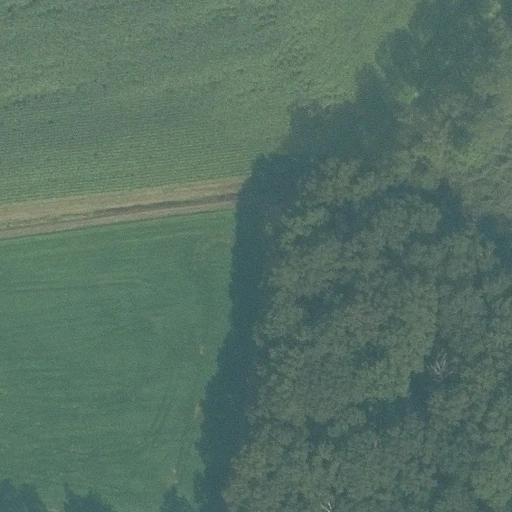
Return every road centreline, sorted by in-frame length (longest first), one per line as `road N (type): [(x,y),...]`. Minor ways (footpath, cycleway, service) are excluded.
road 1 (track): [(511,38),(359,202)]
road 2 (track): [(359,202),(312,271),(299,359)]
road 3 (track): [(299,359),(270,511)]
